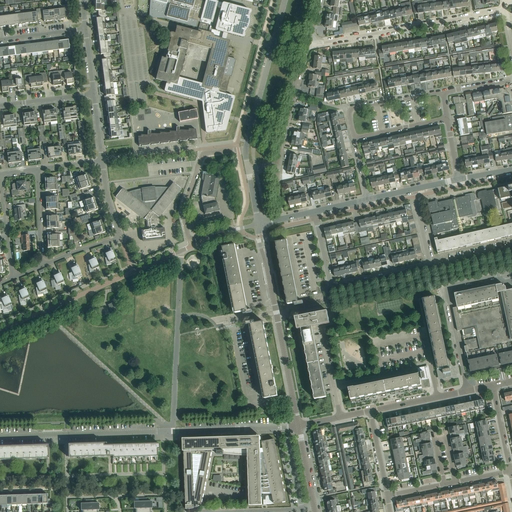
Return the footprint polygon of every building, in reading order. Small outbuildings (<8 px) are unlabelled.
[(150,0),(149,18),(155,18),(156,16),(196,27),(195,32),(176,27),(175,33),(173,33),(172,33),(171,33),(170,33),(169,34),(169,35),(169,36),(169,37),(170,38),(171,38),(165,59),(162,58),(156,79),(166,82),(166,84),(164,90),(164,91),(165,92),(201,102),(202,102),(202,103),(203,112),(205,132),(206,133),(207,133),(224,131),(225,131),(226,130),(234,98),(234,97),(234,96),(233,96),(232,96),(226,94),(225,94),(225,93),(229,76),(230,77),(231,77),(235,60),(233,59),(227,57),(228,54),(229,54),(230,54),(231,53),(231,52),(232,52),(232,51),(232,50),(231,50),(231,49),(230,49),(227,48),(228,46),(229,41),(225,40),(226,34),(234,36),(235,36),(242,38),(243,38),(244,37),(244,36),(244,32),(246,30),(247,27),(248,25),(249,22),(249,19),(248,17),(251,13),(251,12),(251,11),(250,11),(250,10),(242,8),(223,3),(210,0),(205,0),(205,2),(198,0),(150,0)] [(342,12),(343,9),(340,8),(340,7),(338,7),(339,1),(331,0),(330,7),(333,7),(333,11),(342,12)] [(412,15),(410,2),(400,4),(401,9),(403,17),(409,16),(412,15)] [(424,13),(423,2),(412,3),(414,14),(418,13),(418,14),(424,13)] [(104,10),(104,4),(94,4),(94,7),(95,7),(95,10),(98,10),(98,14),(105,14),(105,10),(104,10)] [(67,12),(68,5),(64,6),(64,8),(59,9),(60,20),(64,19),(65,18),(65,19),(66,19),(65,16),(68,16),(67,12)] [(49,21),(48,10),(43,11),(42,8),(39,9),(40,18),(43,18),(44,22),(44,21),(46,21),(49,21)] [(40,18),(39,9),(36,9),(36,12),(31,12),(32,23),(36,23),(36,22),(38,22),(38,23),(38,19),(40,18)] [(337,22),(338,15),(342,15),(342,12),(333,11),(332,15),(326,14),(325,21),(333,22),(337,22)] [(376,12),(376,11),(369,12),(369,13),(371,24),(378,22),(376,12)] [(384,21),(382,13),(382,11),(376,12),(378,22),(384,21)] [(371,24),(369,13),(363,14),(365,25),(371,24)] [(105,23),(105,17),(106,17),(105,14),(98,14),(98,18),(96,18),(96,21),(95,22),(95,25),(105,23)] [(365,25),(363,14),(357,16),(359,26),(365,25)] [(498,31),(496,23),(490,25),(492,33),(498,31)] [(490,25),(483,26),(486,37),(492,36),(492,33),(490,25)] [(486,37),(483,26),(477,28),(479,36),(480,39),(486,37)] [(479,36),(477,28),(471,29),(473,37),(479,36)] [(473,37),(471,29),(465,31),(467,39),(473,37)] [(467,41),(467,39),(465,31),(459,32),(461,43),(467,41)] [(461,43),(459,32),(452,34),(454,41),(455,44),(461,43)] [(454,41),(452,34),(446,35),(448,43),(454,41)] [(446,43),(445,35),(438,37),(439,45),(446,43)] [(432,38),(426,39),(427,49),(434,48),(432,38)] [(421,50),(427,49),(426,39),(419,40),(421,50)] [(68,40),(63,40),(64,49),(69,48),(69,50),(72,49),(71,42),(71,40),(68,40)] [(421,50),(419,40),(413,41),(415,51),(421,50)] [(415,51),(413,41),(407,42),(408,50),(409,53),(415,52),(415,51)] [(389,53),(388,46),(382,47),(382,50),(378,50),(380,58),(384,58),(383,54),(389,53)] [(109,53),(108,47),(98,48),(99,51),(100,51),(100,54),(103,54),(103,57),(111,56),(110,53),(109,53)] [(376,58),(375,48),(364,49),(365,60),(376,58)] [(111,65),(110,59),(111,59),(111,56),(103,57),(104,60),(101,60),(101,63),(100,63),(101,66),(111,65)] [(450,67),(444,68),(446,78),(452,77),(450,67)] [(446,78),(444,68),(437,69),(439,79),(446,78)] [(437,69),(431,70),(433,80),(439,79),(437,69)] [(72,79),(71,73),(67,73),(63,70),(59,71),(60,81),(64,81),(64,80),(66,80),(67,84),(74,84),(73,79),(72,79)] [(431,70),(425,71),(425,74),(427,81),(433,80),(431,70)] [(61,85),(60,81),(59,71),(48,72),(49,82),(51,82),(52,86),(61,85)] [(419,71),(412,72),(413,76),(414,84),(421,83),(419,75),(419,71)] [(317,82),(317,75),(325,76),(325,73),(322,73),(315,72),(314,75),(309,74),(309,81),(317,82)] [(47,83),(47,78),(46,73),(39,73),(39,76),(35,77),(37,88),(41,88),(41,87),(42,86),(42,83),(43,83),(47,83)] [(37,88),(35,77),(32,77),(31,75),(24,75),(26,86),(30,85),(30,84),(31,84),(31,88),(33,88),(33,89),(37,88)] [(400,75),(394,76),(394,79),(396,87),(402,86),(400,78),(400,75)] [(24,90),(22,78),(16,79),(15,77),(11,77),(12,81),(13,87),(17,87),(16,86),(17,86),(18,91),(24,90)] [(12,81),(8,81),(8,80),(7,79),(6,79),(3,79),(2,80),(2,81),(1,81),(2,93),(8,92),(7,87),(8,87),(9,88),(13,87),(12,81)] [(396,87),(394,79),(384,81),(385,89),(396,87)] [(309,81),(308,87),(316,88),(317,88),(316,94),(316,97),(323,99),(324,95),(324,89),(325,86),(319,85),(319,82),(317,82),(309,81)] [(363,82),(357,84),(357,87),(359,95),(366,93),(364,85),(363,82)] [(378,90),(376,82),(370,84),(372,92),(378,90)] [(372,92),(370,84),(364,85),(366,93),(372,92)] [(359,95),(357,87),(351,88),(353,96),(359,95)] [(154,88),(150,104),(170,108),(173,96),(160,93),(161,89),(154,88)] [(353,96),(351,88),(345,90),(347,97),(353,96)] [(114,95),(114,89),(104,90),(104,94),(105,93),(106,96),(108,96),(109,99),(116,98),(115,95),(114,95)] [(510,102),(509,93),(508,93),(507,92),(507,91),(506,90),(505,90),(503,89),(499,89),(493,90),(491,91),(489,91),(483,92),(484,101),(485,103),(493,101),(496,101),(500,103),(500,106),(501,113),(502,115),(511,112),(511,111),(511,107),(511,105),(510,102)] [(347,97),(345,90),(339,91),(341,99),(347,97)] [(341,99),(339,91),(333,92),(335,100),(341,99)] [(335,100),(333,92),(326,94),(328,102),(335,100)] [(457,104),(455,105),(457,115),(465,114),(463,103),(467,102),(468,109),(469,116),(476,115),(474,103),(472,94),(465,95),(466,100),(465,100),(464,97),(460,98),(459,97),(456,98),(457,104)] [(116,107),(115,101),(116,100),(116,98),(109,99),(109,101),(106,102),(107,104),(105,105),(106,108),(116,107)] [(77,116),(75,106),(73,107),(72,106),(69,106),(70,120),(77,119),(77,116)] [(312,110),(311,110),(300,108),(299,115),(307,116),(311,117),(312,110)] [(57,119),(55,109),(52,109),(49,109),(50,122),(57,121),(57,119)] [(198,119),(196,109),(178,113),(179,122),(198,119)] [(37,121),(35,112),(32,112),(32,111),(29,112),(30,125),(37,124),(37,121)] [(330,116),(327,116),(328,122),(329,121),(339,119),(337,113),(329,115),(330,116)] [(16,124),(15,114),(12,114),(9,114),(10,127),(17,126),(17,124),(16,124)] [(511,130),(511,114),(492,118),(493,122),(485,123),(486,132),(478,133),(479,136),(479,137),(508,132),(511,130)] [(306,123),(307,116),(299,115),(298,121),(306,123)] [(340,125),(339,119),(329,121),(330,127),(340,125)] [(341,131),(340,125),(330,127),(332,133),(341,131)] [(442,136),(440,126),(433,128),(435,135),(436,138),(442,136)] [(187,141),(187,139),(186,131),(179,130),(179,127),(176,127),(176,132),(177,141),(179,140),(180,142),(187,141)] [(197,139),(195,129),(188,129),(189,130),(186,131),(187,139),(189,139),(189,140),(197,139)] [(119,131),(109,132),(109,135),(111,135),(111,138),(118,137),(118,139),(124,138),(123,130),(119,131)] [(159,144),(158,143),(157,134),(150,134),(150,131),(148,131),(147,135),(148,144),(149,144),(151,144),(151,145),(159,144)] [(176,132),(169,131),(169,132),(170,133),(167,133),(168,142),(170,141),(170,143),(178,142),(177,141),(176,132)] [(303,133),(301,133),(293,131),(292,138),(300,139),(308,140),(308,139),(304,138),(304,136),(304,134),(303,133)] [(418,142),(417,139),(416,132),(410,133),(411,140),(412,143),(418,142)] [(168,143),(168,142),(167,133),(160,133),(160,134),(157,134),(158,143),(160,143),(161,144),(168,143)] [(411,140),(410,133),(403,134),(405,142),(411,140)] [(406,144),(405,142),(403,134),(398,135),(400,146),(406,144)] [(147,135),(141,135),(141,136),(138,137),(139,146),(141,145),(141,146),(149,145),(149,144),(148,144),(147,135)] [(400,146),(398,135),(392,137),(394,147),(400,146)] [(394,147),(392,137),(386,138),(388,148),(394,147)] [(292,138),(291,144),(299,146),(303,146),(304,140),(300,139),(292,138)] [(388,148),(386,138),(380,139),(382,147),(382,150),(388,148)] [(374,141),(368,142),(371,153),(376,152),(376,151),(374,141)] [(69,143),(67,143),(67,146),(69,156),(71,155),(72,156),(75,156),(74,145),(73,142),(69,143)] [(77,142),(73,142),(74,145),(75,156),(79,155),(79,154),(81,154),(80,144),(80,142),(77,142)] [(368,142),(362,143),(364,155),(371,153),(368,142)] [(55,158),(54,147),(50,148),(49,146),(47,146),(47,148),(48,158),(51,158),(51,159),(55,158)] [(35,161),(33,150),(30,150),(29,148),(27,148),(27,151),(28,161),(31,160),(31,161),(35,161)] [(491,150),(488,150),(481,151),(482,157),(483,157),(484,164),(490,163),(489,160),(492,160),(491,153),(491,150)] [(15,163),(13,152),(9,153),(9,151),(7,151),(7,153),(8,163),(11,163),(11,164),(15,163)] [(501,153),(495,154),(494,152),(491,153),(492,160),(495,159),(496,162),(502,161),(501,153)] [(301,156),(299,156),(290,154),(289,160),(297,162),(298,162),(300,162),(301,156)] [(470,156),(464,157),(466,167),(472,166),(471,159),(470,159),(470,156)] [(449,170),(447,161),(445,161),(445,160),(441,161),(441,162),(443,171),(449,170)] [(441,162),(435,163),(437,173),(443,171),(441,162)] [(431,174),(430,167),(424,168),(423,163),(420,164),(420,167),(422,173),(425,173),(425,175),(431,174)] [(287,166),(286,170),(287,170),(287,172),(288,172),(287,174),(292,175),(293,173),(296,174),(299,175),(300,169),(296,168),(288,166),(288,167),(287,166)] [(422,173),(420,167),(417,167),(418,169),(416,169),(415,166),(411,167),(414,178),(420,177),(419,174),(422,173)] [(414,178),(411,167),(405,168),(408,179),(414,178)] [(408,179),(405,168),(403,169),(403,172),(400,173),(399,171),(397,172),(398,179),(401,178),(402,181),(408,179)] [(334,175),(339,173),(339,170),(329,172),(331,179),(332,181),(335,180),(334,175)] [(216,198),(219,178),(219,177),(219,175),(203,172),(202,177),(204,181),(201,197),(202,203),(203,203),(203,206),(205,214),(219,211),(217,203),(216,203),(215,198),(216,198)] [(398,179),(397,172),(394,172),(393,172),(388,173),(390,183),(396,182),(395,179),(398,179)] [(378,186),(376,175),(375,175),(375,174),(373,174),(373,177),(370,177),(372,187),(378,186)] [(384,185),(382,177),(381,174),(376,175),(378,186),(384,185)] [(77,184),(88,180),(86,175),(75,178),(77,184)] [(90,186),(88,180),(77,184),(79,190),(90,186)] [(30,189),(30,182),(26,182),(26,181),(17,182),(17,183),(14,184),(13,184),(12,184),(12,185),(12,186),(12,190),(13,192),(11,192),(12,196),(19,195),(19,191),(26,190),(27,190),(26,189),(30,189)] [(158,217),(181,189),(173,182),(169,188),(166,187),(164,187),(161,187),(159,187),(156,187),(153,187),(152,188),(148,188),(145,188),(143,189),(140,189),(138,190),(135,190),(132,191),(130,192),(128,192),(122,188),(116,197),(144,219),(146,221),(147,230),(141,230),(142,241),(165,238),(164,228),(158,229),(157,219),(158,217)] [(511,185),(497,189),(500,199),(511,197),(510,193),(511,192),(511,185)] [(497,211),(493,190),(482,192),(480,192),(479,192),(479,193),(478,193),(478,194),(478,195),(479,200),(482,199),(485,212),(485,213),(486,213),(487,214),(493,212),(497,211)] [(307,202),(305,193),(305,192),(304,191),(303,191),(299,192),(301,203),(307,202)] [(301,203),(299,192),(293,193),(293,194),(295,204),(301,203)] [(476,214),(473,201),(476,201),(475,197),(475,196),(475,195),(474,195),(473,194),(472,194),(470,195),(438,203),(437,200),(437,201),(427,203),(429,213),(432,212),(432,215),(431,215),(433,225),(432,226),(434,235),(450,231),(450,230),(459,228),(460,236),(464,235),(460,218),(467,216),(467,218),(475,216),(476,215),(476,214)] [(95,203),(94,197),(82,201),(84,207),(95,203)] [(511,204),(511,201),(501,203),(503,209),(511,207),(511,204)] [(97,209),(95,203),(84,207),(86,213),(97,209)] [(23,219),(22,209),(25,208),(24,205),(25,205),(15,206),(15,209),(14,209),(15,216),(14,216),(15,221),(20,220),(23,219)] [(405,210),(400,211),(401,219),(402,219),(402,221),(402,223),(408,222),(408,220),(407,217),(407,214),(406,211),(405,210)] [(401,219),(400,211),(394,213),(396,222),(402,221),(402,219),(401,219)] [(396,222),(394,213),(388,214),(390,224),(396,222)] [(390,224),(388,214),(382,215),(384,223),(385,225),(390,224)] [(90,215),(81,218),(83,226),(93,222),(90,215)] [(382,215),(376,217),(378,224),(379,227),(385,225),(384,223),(382,215)] [(372,226),(370,218),(365,219),(367,229),(373,228),(372,225),(372,226)] [(367,229),(365,219),(359,221),(359,222),(356,222),(358,231),(361,230),(361,228),(363,228),(363,230),(367,229)] [(91,230),(103,226),(101,220),(89,224),(91,230)] [(358,231),(356,222),(353,223),(353,222),(347,223),(349,233),(355,232),(356,233),(359,233),(358,231)] [(349,233),(347,223),(341,224),(344,235),(349,233)] [(438,254),(511,237),(511,223),(464,235),(460,236),(438,241),(437,238),(434,239),(438,254)] [(341,224),(335,226),(337,233),(338,238),(344,236),(344,235),(341,224)] [(105,232),(103,226),(91,230),(93,236),(105,232)] [(332,238),(331,235),(330,227),(324,228),(326,239),(332,238)] [(29,251),(29,235),(21,235),(22,244),(23,244),(24,251),(29,251)] [(286,241),(287,241),(287,240),(286,241),(276,243),(288,304),(294,303),(295,306),(303,304),(303,301),(297,302),(285,241),(286,241)] [(246,311),(233,246),(235,245),(222,247),(222,248),(223,248),(225,258),(235,313),(243,312),(243,314),(252,312),(251,310),(246,311)] [(117,263),(112,252),(114,251),(112,247),(110,248),(110,249),(108,250),(108,253),(105,254),(107,257),(105,258),(107,265),(112,264),(116,263),(117,263)] [(387,265),(386,261),(389,260),(386,248),(387,247),(386,247),(383,247),(386,257),(380,258),(382,267),(385,266),(385,265),(387,265)] [(387,247),(386,248),(389,260),(392,259),(393,264),(395,263),(396,263),(399,263),(397,252),(391,254),(390,250),(389,247),(387,247)] [(416,255),(415,252),(415,251),(414,249),(414,248),(408,249),(411,260),(417,259),(416,255)] [(408,249),(402,251),(405,261),(407,260),(407,261),(411,260),(408,249)] [(405,261),(402,251),(397,252),(399,263),(402,262),(405,261)] [(90,265),(88,265),(90,273),(95,272),(95,269),(97,268),(98,267),(99,267),(94,255),(93,255),(94,257),(91,258),(92,260),(88,261),(90,265)] [(370,269),(368,261),(362,262),(362,259),(359,260),(360,266),(363,266),(364,270),(366,269),(367,270),(370,269)] [(358,271),(357,267),(360,266),(359,260),(356,261),(356,264),(351,265),(352,273),(356,272),(358,271)] [(350,262),(344,264),(345,266),(347,274),(349,273),(349,274),(352,273),(351,265),(350,262)] [(73,272),(71,273),(72,280),(78,279),(77,277),(81,275),(76,263),(76,264),(73,265),(74,267),(71,269),(73,272)] [(344,264),(338,265),(339,267),(341,276),(344,275),(344,274),(347,274),(345,266),(344,264)] [(341,276),(339,267),(338,265),(332,266),(335,276),(337,276),(341,276)] [(55,280),(53,280),(55,288),(60,287),(60,284),(64,282),(59,270),(58,270),(59,272),(56,273),(57,275),(54,276),(55,280)] [(48,293),(41,278),(41,279),(38,281),(39,283),(36,284),(38,288),(36,288),(37,295),(43,294),(42,292),(43,292),(44,295),(47,293),(48,293)] [(457,307),(453,308),(457,331),(462,330),(476,327),(478,338),(464,341),(464,340),(465,346),(464,347),(464,348),(465,349),(465,353),(466,352),(468,358),(466,359),(468,366),(469,366),(470,371),(474,371),(497,366),(498,366),(500,366),(503,365),(511,362),(511,289),(510,290),(506,291),(506,288),(505,287),(502,284),(497,285),(496,285),(454,294),(454,295),(455,296),(457,307)] [(29,297),(24,285),(23,285),(24,287),(21,288),(22,290),(19,292),(20,295),(19,295),(21,305),(26,304),(25,299),(29,297)] [(1,297),(0,297),(0,303),(1,303),(3,311),(3,313),(8,312),(8,310),(8,307),(12,305),(6,293),(6,294),(4,296),(4,298),(2,299),(1,297)] [(378,300),(380,310),(405,305),(403,295),(378,300)] [(445,352),(434,301),(433,298),(435,297),(423,299),(423,300),(424,299),(435,352),(438,369),(437,369),(439,378),(444,377),(444,378),(451,376),(450,367),(448,367),(445,352)] [(119,313),(114,302),(108,305),(113,316),(119,313)] [(106,315),(103,307),(97,310),(101,318),(106,315)] [(312,315),(295,318),(298,329),(301,329),(311,327),(312,327),(322,325),(330,323),(327,312),(327,311),(319,313),(316,314),(313,311),(311,313),(312,315)] [(278,396),(264,325),(263,322),(255,323),(254,321),(246,322),(246,325),(251,324),(251,328),(250,329),(261,386),(264,385),(267,398),(265,398),(265,399),(278,396)] [(312,327),(301,329),(315,400),(326,397),(324,397),(321,382),(311,327),(312,327)] [(431,387),(429,379),(430,378),(428,367),(425,368),(418,370),(419,373),(418,373),(419,375),(349,390),(349,388),(348,388),(351,400),(351,402),(356,400),(357,402),(361,402),(360,400),(365,399),(365,401),(369,400),(369,398),(374,397),(374,399),(378,398),(378,396),(382,395),(383,397),(387,396),(386,394),(391,393),(392,395),(396,394),(395,392),(400,391),(400,393),(404,393),(404,391),(409,390),(409,392),(413,391),(413,389),(417,388),(418,390),(431,387)] [(365,434),(364,431),(363,431),(362,428),(360,428),(359,422),(356,423),(357,429),(354,429),(352,430),(353,436),(365,434)] [(322,436),(321,430),(322,429),(323,428),(324,427),(324,426),(316,428),(316,431),(313,431),(313,432),(312,432),(313,435),(314,435),(314,438),(322,436)] [(459,435),(464,433),(464,430),(459,431),(458,426),(449,428),(449,431),(449,432),(450,432),(451,436),(459,435)] [(431,440),(430,437),(429,436),(430,436),(429,435),(429,432),(419,434),(420,439),(416,440),(416,443),(422,442),(431,440)] [(365,440),(364,437),(365,437),(365,434),(353,436),(355,442),(365,440)] [(461,442),(460,437),(459,438),(459,435),(451,436),(450,436),(451,439),(451,441),(451,442),(452,442),(452,444),(461,442)] [(214,437),(184,438),(184,445),(185,445),(185,448),(184,448),(186,503),(188,503),(188,505),(186,505),(186,509),(188,509),(190,509),(191,509),(193,509),(195,508),(197,507),(198,507),(200,506),(199,506),(199,504),(201,504),(210,457),(211,452),(217,453),(217,455),(224,455),(224,454),(228,455),(233,455),(238,455),(243,456),(248,456),(248,457),(249,505),(251,505),(262,505),(261,495),(261,494),(265,494),(266,500),(263,500),(263,505),(270,505),(274,504),(286,501),(274,439),(261,442),(263,448),(260,448),(260,436),(214,437)] [(416,443),(413,444),(414,447),(422,446),(423,450),(432,448),(431,446),(432,446),(431,445),(431,443),(430,441),(431,441),(431,440),(422,442),(416,443)] [(468,450),(467,446),(462,447),(461,442),(452,444),(453,447),(452,447),(453,448),(453,449),(454,453),(454,452),(468,450)] [(157,461),(157,449),(159,449),(159,444),(153,444),(153,445),(106,446),(106,443),(68,444),(68,458),(112,456),(112,458),(116,458),(117,462),(119,462),(119,458),(123,458),(124,462),(126,462),(125,458),(129,458),(130,461),(132,461),(132,458),(135,457),(136,461),(138,461),(138,457),(142,457),(142,461),(144,461),(144,457),(148,457),(149,461),(151,461),(151,457),(154,457),(155,461),(157,461)] [(0,460),(48,459),(48,445),(11,446),(0,446),(0,460)] [(429,457),(428,454),(433,454),(433,452),(433,451),(432,451),(432,448),(423,450),(424,455),(419,456),(420,459),(434,456),(429,457)] [(468,450),(454,452),(454,455),(455,457),(454,457),(455,458),(455,460),(465,458),(469,458),(468,453),(468,450)] [(369,457),(368,454),(367,452),(357,454),(358,460),(361,459),(369,457)] [(329,453),(326,454),(317,456),(318,459),(318,458),(319,461),(327,460),(331,459),(329,453)] [(494,461),(493,458),(495,458),(494,455),(484,458),(485,463),(485,465),(493,463),(492,461),(494,461)] [(435,464),(435,462),(435,461),(434,461),(434,459),(429,460),(429,458),(434,457),(434,456),(420,459),(420,463),(425,462),(426,466),(435,464)] [(465,458),(455,460),(456,463),(456,464),(457,465),(457,468),(457,469),(465,467),(465,464),(466,464),(465,458)] [(436,468),(436,467),(435,464),(426,466),(427,471),(422,472),(423,475),(437,473),(437,472),(432,473),(431,471),(436,470),(436,468)] [(116,473),(140,473),(140,469),(141,469),(141,465),(116,466),(116,473)] [(372,475),(371,472),(372,472),(371,469),(362,471),(363,477),(365,477),(365,476),(372,475)] [(410,480),(408,473),(398,475),(398,478),(399,477),(400,480),(401,480),(402,482),(410,480)] [(373,480),(373,478),(372,478),(372,475),(365,476),(365,477),(363,477),(362,477),(364,487),(371,486),(370,482),(373,481),(373,480)] [(498,488),(498,485),(497,481),(491,482),(493,491),(499,490),(499,488),(498,488)] [(337,493),(336,489),(333,489),(332,483),(324,485),(324,488),(323,488),(324,491),(325,490),(325,491),(328,491),(329,494),(337,493)] [(475,493),(473,486),(467,487),(469,497),(475,496),(475,493)] [(376,494),(376,492),(375,492),(375,491),(372,491),(372,488),(373,488),(362,490),(362,494),(368,493),(369,499),(376,497),(376,495),(376,494)] [(404,509),(402,500),(396,501),(398,510),(404,509)]
